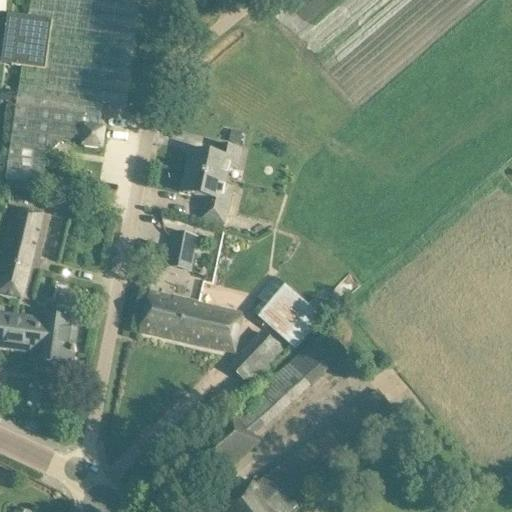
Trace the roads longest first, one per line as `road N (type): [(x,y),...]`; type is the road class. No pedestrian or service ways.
road 1 (residential): [(86,481),(151,114)]
road 2 (unknown): [(104,497),(237,366)]
road 3 (track): [(151,114),(178,62),(248,0)]
